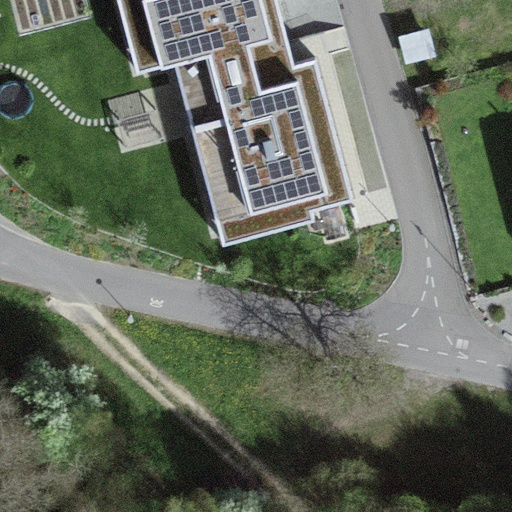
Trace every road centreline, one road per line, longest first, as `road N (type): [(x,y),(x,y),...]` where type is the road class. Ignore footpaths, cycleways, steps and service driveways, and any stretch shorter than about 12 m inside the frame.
road 1 (residential): [(0,253),(71,278),(511,375)]
road 2 (track): [(299,511),(93,323),(71,278)]
